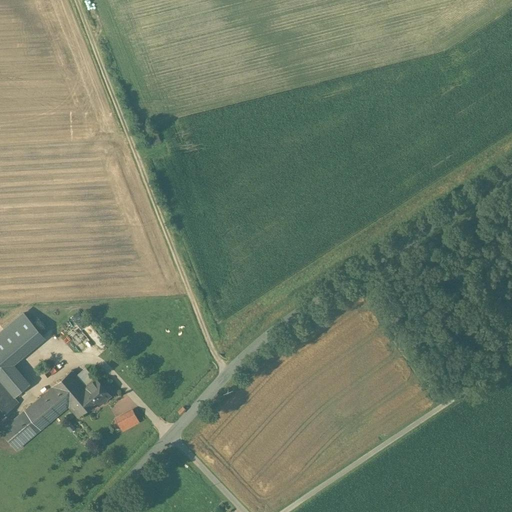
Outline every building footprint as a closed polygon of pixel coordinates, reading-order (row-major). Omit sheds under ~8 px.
[(156,134),(147,137),(150,145),(159,141),(156,134)] [(72,332),(84,349),(100,337),(82,310),(73,316),(80,327),(72,332)] [(0,381),(14,397),(30,383),(12,363),(43,336),(24,313),(4,330),(0,333),(0,381)] [(53,386),(25,410),(40,429),(56,415),(69,405),(63,399),(82,383),(71,370),(52,385),(53,386)] [(110,395),(96,378),(85,387),(96,400),(95,400),(99,404),(101,402),(105,402),(107,400),(107,397),(110,395)] [(0,381),(0,417),(18,402),(14,397),(0,381)] [(82,383),(63,399),(69,405),(78,415),(95,400),(96,400),(85,387),(82,383)] [(123,431),(141,422),(134,408),(116,417),(123,431)] [(40,429),(25,410),(9,423),(9,424),(25,442),(40,429)] [(25,442),(9,424),(1,431),(16,449),(25,442)]
